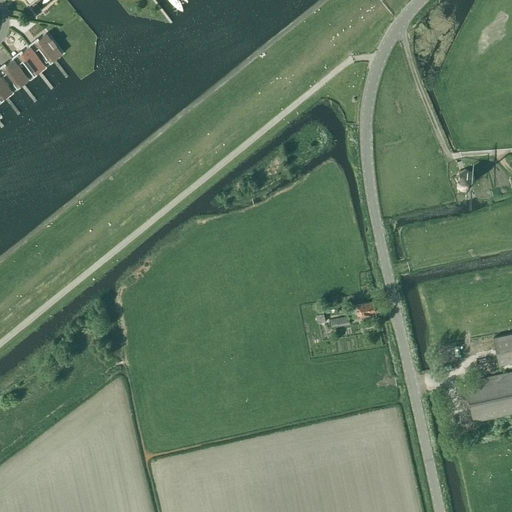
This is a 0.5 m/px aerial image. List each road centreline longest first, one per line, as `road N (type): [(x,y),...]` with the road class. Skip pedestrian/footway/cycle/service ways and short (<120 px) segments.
road 1 (unclassified): [(0,344),(348,60),(379,60)]
road 2 (tertiary): [(440,511),(367,169),(364,117),(379,60)]
road 3 (track): [(398,24),(447,153),(511,150)]
